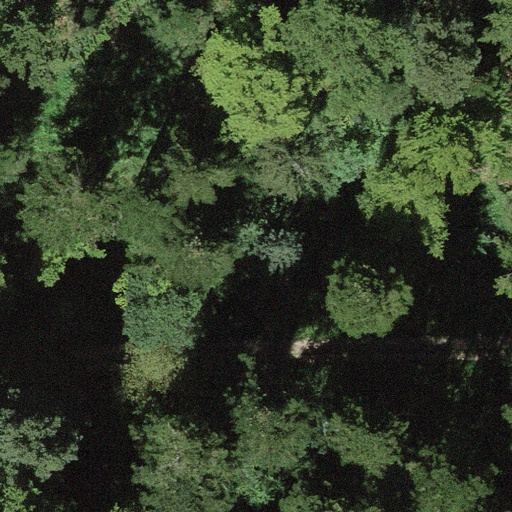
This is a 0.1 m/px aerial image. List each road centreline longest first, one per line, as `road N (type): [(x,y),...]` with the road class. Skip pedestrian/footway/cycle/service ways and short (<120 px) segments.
road 1 (track): [(511,355),(0,390)]
road 2 (track): [(0,218),(308,197),(511,210)]
